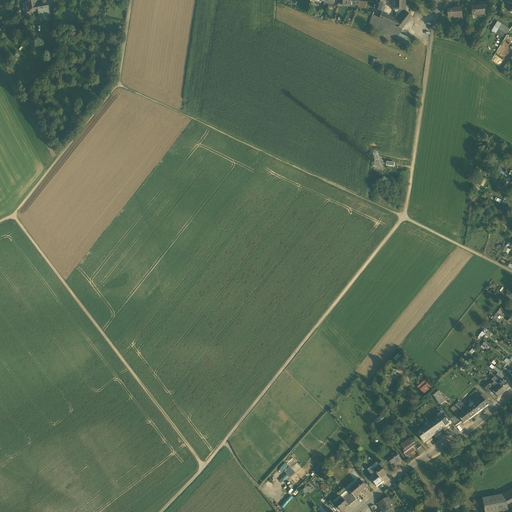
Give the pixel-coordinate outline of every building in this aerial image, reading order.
[(27,12),(33,11),(31,0),(25,1),(25,2),(22,3),(23,13),(24,12),(27,12)] [(39,15),(49,14),(47,6),(44,6),(44,5),(38,6),(36,0),(32,0),(31,0),(33,11),(38,11),(39,15)] [(383,11),(386,2),(378,0),(377,0),(377,4),(375,3),(374,9),(383,11)] [(401,10),(405,11),(405,10),(405,0),(393,0),(393,10),(397,10),(401,10)] [(478,14),(478,16),(485,15),(485,6),(480,7),(478,7),(478,6),(471,7),(472,14),(478,14)] [(447,10),(448,17),(455,17),(455,16),(462,15),(462,8),(454,8),(454,9),(447,10)] [(385,16),(383,21),(402,30),(412,17),(407,13),(405,10),(405,11),(401,10),(394,20),(385,16)] [(380,19),(373,16),(369,25),(378,30),(383,21),(380,19)] [(400,34),(402,30),(383,21),(378,30),(397,39),(400,34)] [(501,24),(501,26),(507,29),(505,33),(504,34),(507,35),(510,30),(501,24)] [(400,34),(397,39),(411,45),(413,41),(400,34)] [(382,63),(374,59),(371,66),(379,70),(382,63)] [(496,314),(493,319),(497,323),(501,318),(496,314)] [(398,354),(393,359),(397,363),(403,357),(401,355),(400,356),(398,354)] [(506,367),(502,372),(505,375),(506,375),(508,373),(510,370),(511,368),(509,367),(507,365),(506,366),(506,367)] [(494,383),(499,386),(504,382),(502,379),(501,380),(499,382),(495,378),(492,380),(492,381),(494,383)] [(417,387),(421,391),(428,385),(424,381),(417,387)] [(483,387),(488,393),(492,390),(493,391),(496,389),(492,385),(494,383),(492,381),(489,383),(488,383),(483,387)] [(504,381),(504,382),(499,386),(498,386),(504,393),(510,388),(504,381)] [(499,398),(504,393),(498,386),(499,386),(494,383),(492,385),(496,389),(493,391),(499,398)] [(421,391),(424,394),(431,388),(428,385),(421,391)] [(433,396),(440,405),(446,401),(439,391),(433,396)] [(476,402),(477,404),(482,410),(488,406),(485,401),(481,395),(476,402)] [(456,405),(460,409),(464,405),(460,401),(456,405)] [(471,408),(467,411),(464,413),(470,419),(482,410),(477,404),(474,406),(471,408)] [(454,407),(461,414),(463,412),(462,412),(460,409),(456,405),(454,407)] [(451,409),(456,417),(458,416),(461,414),(454,407),(451,409)] [(463,424),(470,419),(464,413),(463,412),(461,414),(458,416),(461,421),(463,424)] [(439,418),(434,421),(430,424),(426,427),(421,430),(417,434),(424,443),(425,442),(428,440),(431,438),(432,437),(434,436),(437,434),(440,432),(441,430),(443,429),(446,427),(448,425),(450,424),(443,415),(439,418)] [(455,426),(461,421),(458,416),(456,417),(451,421),(455,426)] [(404,454),(406,457),(416,451),(413,447),(415,446),(414,444),(415,443),(414,443),(411,438),(401,446),(404,450),(403,451),(405,453),(404,454)] [(415,446),(417,450),(422,446),(417,441),(414,443),(415,443),(414,444),(415,446)] [(394,462),(396,466),(399,464),(395,459),(398,457),(395,452),(387,458),(392,464),(394,462)] [(380,466),(379,467),(374,471),(380,480),(386,475),(380,466)] [(293,470),(289,467),(284,472),(287,475),(293,470)] [(368,470),(372,476),(374,478),(371,480),(372,481),(376,486),(382,482),(380,480),(374,471),(371,468),(368,470)] [(348,490),(354,486),(357,483),(358,482),(356,480),(344,490),(345,491),(347,493),(348,494),(350,492),(348,490)] [(350,492),(356,499),(368,489),(360,480),(358,482),(357,483),(358,484),(354,487),(354,486),(348,490),(350,492)] [(329,489),(324,484),(320,487),(325,492),(329,489)] [(511,489),(502,495),(508,505),(511,502),(511,489)] [(348,494),(344,496),(351,504),(357,500),(356,499),(350,492),(348,494)] [(284,509),(295,497),(292,495),(281,506),(284,509)] [(485,511),(508,511),(507,505),(508,505),(502,495),(490,497),(483,498),(483,502),(485,511)] [(333,502),(335,504),(342,498),(340,496),(333,502)] [(349,506),(351,504),(344,496),(342,498),(349,506)] [(340,511),(341,511),(342,511),(349,506),(342,498),(335,504),(338,508),(340,511)] [(383,511),(384,511),(391,508),(394,507),(389,498),(379,503),(383,511)]
